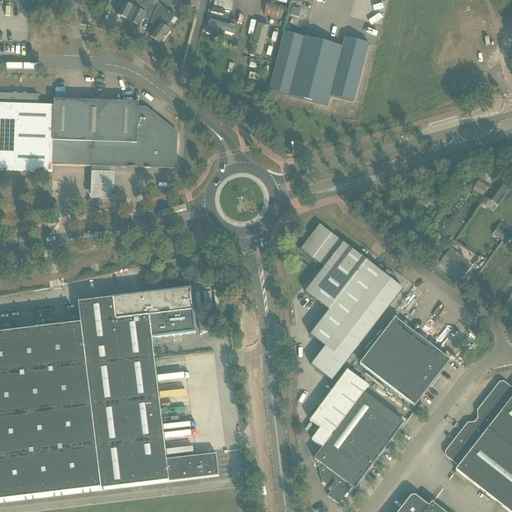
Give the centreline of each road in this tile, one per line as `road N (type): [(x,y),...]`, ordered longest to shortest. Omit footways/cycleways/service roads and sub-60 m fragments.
road 1 (secondary): [(511,114),(271,186)]
road 2 (secondary): [(274,202),(511,132)]
road 3 (unclassified): [(368,511),(472,374),(500,356)]
road 4 (unclassified): [(500,356),(490,320),(369,230)]
road 5 (unclassified): [(267,346),(246,361),(265,511)]
road 6 (tertiary): [(286,511),(267,346)]
road 7 (unclassified): [(214,130),(133,70),(76,64)]
road 8 (secondary): [(91,234),(216,221)]
road 9 (secondary): [(209,197),(91,234)]
road 10 (unknown): [(255,432),(234,428),(226,415),(222,357),(246,361)]
